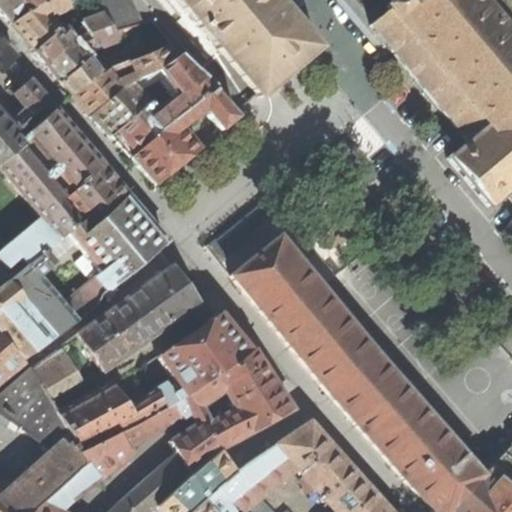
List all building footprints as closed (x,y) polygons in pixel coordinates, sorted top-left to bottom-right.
[(0,0),(0,14),(10,25),(27,11),(16,0),(0,0)] [(22,40),(49,18),(67,7),(62,0),(41,0),(27,11),(10,25),(16,33),(22,40)] [(16,0),(27,11),(41,0),(16,0)] [(110,33),(131,28),(140,26),(128,0),(96,0),(98,15),(110,33)] [(175,0),(259,99),(319,50),(276,0),(175,0)] [(505,194),(511,202),(511,1),(511,0),(394,0),(386,7),(388,10),(370,25),(388,49),(403,67),(466,142),(446,158),(487,208),(505,194)] [(80,20),(93,50),(107,46),(104,36),(110,33),(98,15),(80,20)] [(53,23),(49,18),(22,40),(26,44),(28,47),(31,51),(57,29),(58,28),(53,23)] [(141,25),(140,26),(131,28),(134,38),(144,35),(141,25)] [(131,28),(110,33),(104,36),(107,46),(122,41),(134,38),(131,28)] [(37,57),(44,66),(69,43),(57,29),(31,51),(37,57)] [(54,78),(58,83),(85,59),(70,42),(69,43),(44,66),(54,78)] [(161,48),(96,73),(95,74),(69,96),(83,111),(88,116),(130,84),(138,80),(151,72),(175,58),(166,47),(163,49),(161,48)] [(0,73),(12,62),(0,48),(0,160),(17,147),(15,143),(24,135),(54,110),(42,97),(30,82),(15,96),(27,110),(10,124),(0,113),(0,73)] [(118,146),(128,157),(172,119),(211,89),(213,87),(195,71),(179,55),(175,58),(151,72),(156,79),(170,97),(154,111),(147,104),(109,135),(110,137),(118,146)] [(58,83),(69,96),(95,74),(93,71),(94,70),(85,59),(58,83)] [(108,138),(110,137),(109,135),(147,104),(136,91),(156,79),(151,72),(138,80),(130,84),(88,116),(98,126),(108,138)] [(128,157),(153,184),(180,162),(197,149),(180,129),(202,111),(219,131),(236,117),(211,89),(172,119),(128,157)] [(80,221),(88,230),(125,196),(91,154),(54,110),(24,135),(52,168),(46,173),(24,147),(0,166),(0,171),(40,219),(0,252),(0,262),(7,270),(19,259),(26,265),(44,251),(65,233),(80,221)] [(12,275),(5,282),(55,337),(102,304),(99,298),(158,249),(166,243),(148,222),(125,196),(88,230),(80,221),(65,233),(98,273),(60,305),(37,278),(54,264),(44,251),(26,265),(12,275)] [(420,500),(433,511),(445,511),(480,475),(372,352),(279,239),(230,277),(323,390),(420,500)] [(0,286),(5,282),(12,275),(7,270),(0,262),(0,286)] [(184,285),(171,267),(75,335),(101,373),(193,307),(198,304),(184,285)] [(0,337),(20,360),(55,337),(5,282),(0,286),(0,337)] [(234,334),(220,316),(217,316),(205,324),(157,357),(180,391),(174,395),(167,386),(164,385),(153,391),(163,408),(183,396),(182,395),(206,378),(246,351),(234,334)] [(0,376),(20,360),(0,337),(0,376)] [(206,378),(207,381),(183,396),(163,408),(128,427),(79,451),(75,454),(81,466),(56,489),(57,490),(65,499),(68,502),(128,457),(124,450),(187,413),(192,422),(194,425),(167,442),(174,454),(109,511),(145,511),(152,505),(154,506),(217,450),(290,410),(269,377),(250,348),(246,351),(206,378)] [(54,353),(30,371),(44,392),(70,376),(54,353)] [(0,511),(29,511),(44,500),(56,489),(81,466),(75,454),(79,451),(78,449),(50,402),(44,392),(30,371),(29,369),(0,394),(0,414),(50,452),(3,494),(0,491),(0,511)] [(128,427),(163,408),(153,391),(126,408),(109,384),(90,395),(83,384),(50,402),(78,449),(126,427),(128,427)] [(387,511),(359,481),(307,422),(266,449),(232,472),(202,498),(213,511),(387,511)] [(511,511),(511,493),(500,482),(511,468),(511,444),(501,456),(500,455),(480,475),(445,511),(511,511)] [(208,511),(198,501),(202,498),(232,472),(217,450),(154,506),(159,511),(208,511)] [(55,508),(65,499),(57,490),(46,501),(55,508)] [(59,511),(55,508),(46,501),(44,500),(29,511),(59,511)]
